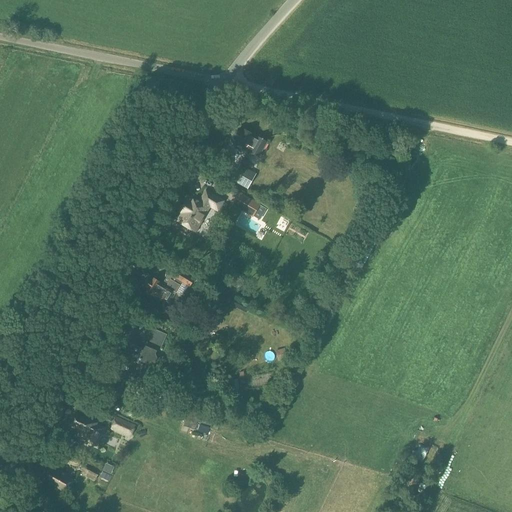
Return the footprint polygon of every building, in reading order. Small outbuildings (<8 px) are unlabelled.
[(255,138),(250,135),(245,133),(239,129),(232,142),(237,144),(236,147),(241,150),(244,148),(245,149),(245,148),(249,150),(248,152),(258,157),(266,142),(256,137),(255,138)] [(232,180),(248,189),(252,181),(236,172),(232,180)] [(217,210),(222,202),(206,193),(202,201),(200,205),(194,202),(191,205),(187,203),(185,207),(186,207),(178,222),(182,224),(178,230),(187,235),(196,220),(200,223),(204,216),(203,216),(207,209),(206,209),(209,205),(217,210)] [(232,205),(238,208),(252,216),(259,205),(239,194),(232,205)] [(372,210),(377,200),(367,195),(362,205),(372,210)] [(168,274),(162,285),(151,278),(150,279),(147,277),(141,286),(144,288),(144,290),(145,293),(149,296),(152,295),(153,294),(165,301),(169,304),(173,298),(182,283),(189,288),(194,279),(187,275),(187,274),(171,264),(166,273),(168,274)] [(243,281),(236,277),(228,290),(235,294),(243,281)] [(150,327),(143,342),(160,350),(167,335),(150,327)] [(140,349),(140,348),(128,343),(128,344),(125,345),(124,347),(125,350),(114,375),(124,380),(125,377),(138,383),(142,375),(140,371),(142,365),(137,363),(138,360),(146,363),(147,366),(158,361),(155,354),(156,352),(144,347),(142,351),(140,349)] [(278,351),(280,360),(287,358),(285,349),(278,351)] [(105,428),(96,424),(96,423),(75,414),(73,420),(71,420),(69,423),(70,425),(70,426),(77,429),(73,437),(79,440),(96,448),(105,428)] [(116,418),(111,429),(129,437),(134,426),(116,418)] [(185,420),(184,425),(194,428),(196,423),(185,420)] [(83,463),(80,470),(85,473),(84,476),(93,481),(96,476),(89,473),(92,467),(83,463)] [(64,491),(72,477),(59,470),(58,472),(50,467),(43,479),(64,491)]
